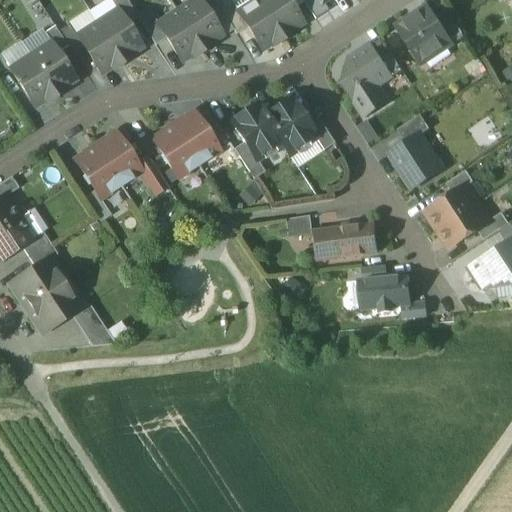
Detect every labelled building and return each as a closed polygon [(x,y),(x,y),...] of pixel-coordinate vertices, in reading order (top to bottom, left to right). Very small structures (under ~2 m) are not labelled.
[(137,19),(155,47),(166,40),(157,25),(158,24),(149,11),(138,18),(125,0),(109,0),(117,11),(127,26),(137,19)] [(195,0),(177,12),(203,52),(208,49),(207,47),(222,37),(207,14),(198,0),(195,0)] [(198,0),(207,14),(218,7),(217,5),(213,0),(198,0)] [(230,0),(224,0),(217,5),(218,7),(233,30),(236,35),(247,28),(237,13),(238,12),(230,0)] [(279,44),(284,40),(257,0),(238,12),(237,13),(247,28),(262,51),(277,41),(279,44)] [(257,0),(284,40),(289,37),(287,35),(303,25),(293,10),(286,0),(257,0)] [(286,0),(293,10),(304,3),(302,0),(286,0)] [(302,0),(304,3),(316,20),(329,12),(322,2),(321,0),(302,0)] [(430,14),(449,43),(462,35),(442,6),(430,14)] [(207,14),(222,37),(233,30),(218,7),(207,14)] [(396,28),(420,66),(451,46),(449,43),(430,14),(426,8),(396,28)] [(117,11),(97,24),(123,65),(128,61),(127,59),(142,49),(127,26),(117,11)] [(198,56),(203,52),(177,12),(158,24),(157,25),(166,40),(181,63),(197,53),(198,56)] [(118,68),(123,65),(97,24),(76,37),(101,75),(116,65),(118,68)] [(68,26),(58,32),(68,48),(73,56),(83,49),(68,26)] [(57,55),(68,48),(58,32),(54,27),(44,34),(50,44),(57,55)] [(21,43),(30,57),(50,44),(44,34),(41,30),(21,43)] [(0,54),(0,56),(10,70),(30,57),(21,43),(20,42),(0,54)] [(372,51),(390,79),(402,72),(383,43),(372,51)] [(50,44),(30,57),(56,98),(61,95),(60,92),(75,82),(57,55),(50,44)] [(343,87),(363,119),(387,103),(377,88),(390,79),(372,51),(369,46),(348,59),(343,87)] [(51,101),(56,98),(30,57),(10,70),(34,109),(50,99),(51,101)] [(256,104),(251,107),(277,147),(281,145),(289,157),(315,140),(316,139),(304,121),(290,99),(264,116),(256,104)] [(256,161),(277,147),(251,107),(229,121),(244,144),(255,162),(256,161)] [(193,114),(173,127),(198,167),(219,153),(209,137),(211,136),(205,128),(203,129),(193,114)] [(315,140),(323,152),(334,145),(314,115),(304,121),(316,139),(315,140)] [(397,132),(405,145),(419,136),(420,137),(429,131),(420,116),(397,132)] [(177,180),(198,167),(173,127),(152,141),(162,156),(160,157),(166,166),(167,165),(177,180)] [(116,134),(95,148),(120,187),(140,174),(141,173),(136,166),(131,158),(133,157),(127,149),(126,150),(116,134)] [(393,164),(399,173),(430,153),(420,137),(419,136),(405,145),(391,154),(396,161),(393,164)] [(233,151),(253,181),(264,173),(256,161),(255,162),(244,144),(233,151)] [(100,201),(120,187),(95,148),(74,161),(84,177),(82,178),(88,186),(90,185),(94,192),(100,201)] [(431,154),(430,153),(399,173),(411,191),(438,174),(430,161),(431,154)] [(388,156),(393,164),(396,161),(391,154),(388,156)] [(140,174),(155,197),(167,189),(147,158),(136,166),(141,173),(140,174)] [(446,186),(452,196),(465,187),(466,188),(473,184),(466,173),(446,186)] [(0,185),(0,199),(4,197),(5,199),(18,190),(11,179),(0,185)] [(425,213),(437,232),(477,206),(466,188),(465,187),(452,196),(425,213)] [(111,217),(100,201),(94,192),(84,199),(100,224),(111,217)] [(0,231),(18,220),(5,199),(4,197),(0,199),(0,231)] [(489,223),(477,206),(437,232),(449,250),(477,232),(489,224),(489,223)] [(484,242),(499,232),(508,226),(501,215),(489,223),(489,224),(477,232),(484,242)] [(285,221),(287,238),(311,235),(311,233),(309,217),(285,221)] [(32,241),(18,220),(0,231),(0,263),(21,249),(33,242),(32,241)] [(511,223),(508,226),(499,232),(508,245),(511,242),(511,223)] [(317,232),(320,262),(376,255),(372,225),(317,232)] [(317,232),(311,233),(311,235),(314,263),(320,262),(317,232)] [(21,249),(28,259),(49,245),(42,234),(32,241),(33,242),(21,249)] [(469,270),(482,291),(511,286),(511,242),(508,245),(469,270)] [(57,256),(49,245),(28,259),(34,269),(49,260),(50,261),(57,256)] [(28,316),(42,336),(70,318),(82,310),(73,297),(71,299),(55,274),(58,273),(50,261),(49,260),(34,269),(9,286),(22,306),(26,304),(32,314),(28,316)] [(361,270),(362,281),(386,279),(385,267),(361,270)] [(73,297),(58,273),(55,274),(71,299),(73,297)] [(378,310),(379,314),(393,312),(392,309),(401,308),(409,307),(409,306),(406,277),(386,279),(362,281),(358,282),(361,312),(378,310)] [(22,306),(28,316),(32,314),(26,304),(22,306)] [(401,308),(402,320),(426,318),(425,304),(409,306),(409,307),(401,308)] [(70,318),(90,348),(115,346),(89,305),(82,310),(70,318)]
